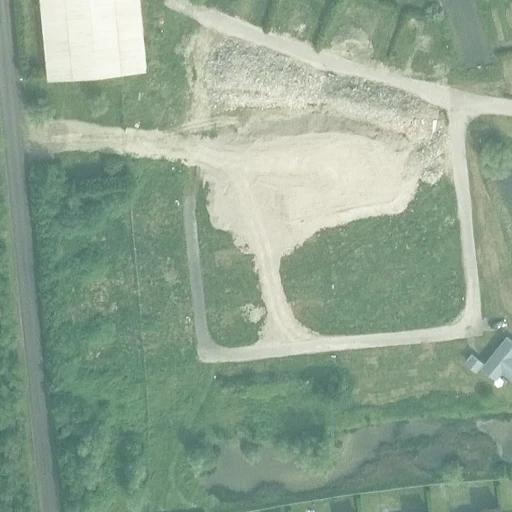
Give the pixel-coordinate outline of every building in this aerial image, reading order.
[(39,0),(46,76),(146,67),(139,0),(39,0)] [(275,0),(271,14),(285,18),(291,0),(275,0)] [(346,39),(349,28),(366,33),(374,6),(355,0),(348,0),(337,36),(346,39)] [(400,19),(394,51),(409,53),(415,21),(400,19)] [(142,82),(143,93),(161,93),(161,82),(142,82)] [(121,122),(124,161),(171,158),(166,92),(151,93),(152,109),(165,108),(166,119),(121,122)] [(511,376),(511,354),(511,353),(511,342),(506,338),(483,366),(495,375),(501,368),(511,376)]
